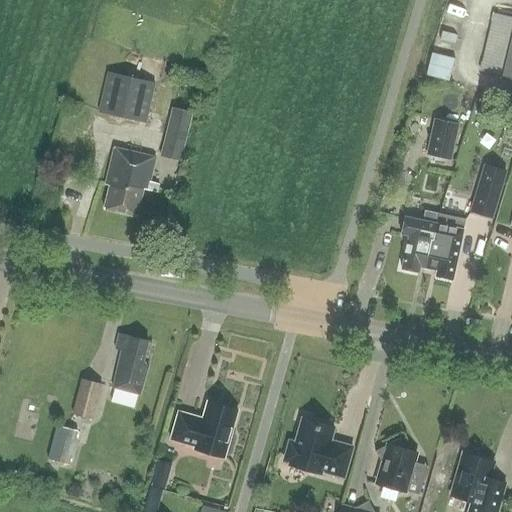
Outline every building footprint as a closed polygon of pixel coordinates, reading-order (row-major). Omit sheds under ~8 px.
[(436,40),(458,46),(465,23),(442,17),(436,40)] [(511,31),(501,76),(511,78),(511,31)] [(455,58),(432,52),(426,75),(450,81),(455,58)] [(145,123),(155,84),(108,73),(99,112),(145,123)] [(193,114),(171,109),(159,158),(181,164),(193,114)] [(450,160),(458,125),(435,120),(427,155),(450,160)] [(148,191),(156,159),(114,148),(105,185),(109,186),(104,209),(136,217),(143,190),(148,191)] [(504,173),(485,167),(472,211),(491,217),(504,173)] [(428,269),(440,214),(426,211),(423,222),(404,217),(401,234),(409,236),(401,269),(418,273),(419,267),(428,269)] [(440,214),(428,269),(437,271),(435,277),(452,281),(460,246),(449,244),(454,218),(440,214)] [(140,395),(148,366),(142,364),(148,342),(119,334),(115,350),(121,351),(113,387),(140,395)] [(92,420),(101,385),(82,380),(73,414),(92,420)] [(231,433),(238,411),(207,402),(202,419),(178,412),(170,440),(194,447),(193,450),(224,458),(225,455),(228,456),(231,454),(236,437),(235,434),(231,433)] [(352,448),(330,441),(334,428),(301,419),(295,443),(289,441),(283,462),(289,463),(288,465),(321,475),(322,472),(344,478),(352,448)] [(69,465),(78,431),(57,425),(48,459),(69,465)] [(419,495),(427,467),(414,463),(416,453),(407,450),(400,438),(375,452),(382,464),(376,484),(405,493),(405,491),(419,495)] [(489,479),(494,462),(463,453),(450,497),(471,503),(468,511),(497,511),(505,483),(489,479)] [(445,500),(456,460),(439,455),(427,495),(445,500)] [(165,492),(172,466),(158,462),(150,488),(165,492)] [(373,511),(368,502),(355,509),(341,505),(339,511),(373,511)]
